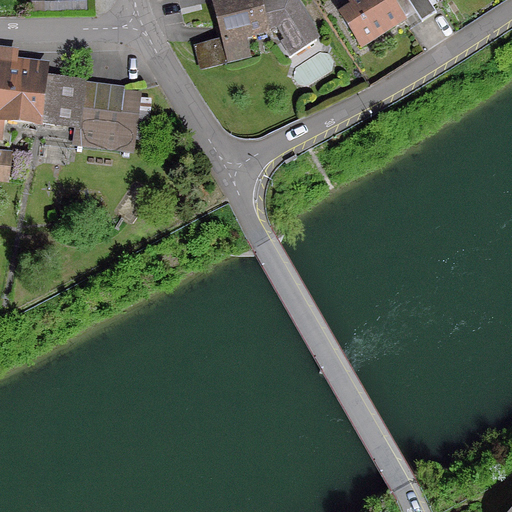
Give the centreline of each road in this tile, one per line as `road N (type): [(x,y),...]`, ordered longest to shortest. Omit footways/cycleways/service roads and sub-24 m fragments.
road 1 (residential): [(227,171),(416,511)]
road 2 (residential): [(511,10),(438,59),(227,171)]
road 3 (residential): [(227,171),(166,77),(143,23)]
road 4 (residential): [(0,31),(143,23)]
